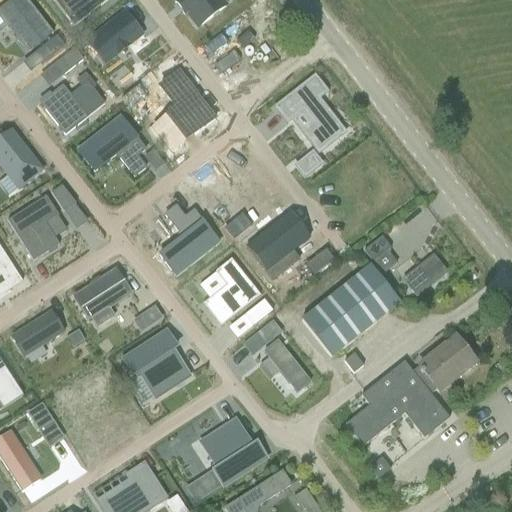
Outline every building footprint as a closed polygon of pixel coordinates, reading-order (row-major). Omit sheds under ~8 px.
[(14,0),(0,11),(0,18),(26,52),(31,48),(32,50),(51,36),(52,36),(24,0),(14,0)] [(50,0),(73,29),(109,1),(107,0),(50,0)] [(172,0),(176,3),(174,5),(184,17),(185,16),(197,31),(225,9),(218,0),(172,0)] [(124,16),(86,45),(98,61),(136,31),(124,16)] [(63,49),(55,39),(34,56),(42,66),(63,49)] [(73,52),(55,66),(64,77),(82,63),(73,52)] [(105,63),(93,73),(105,89),(118,79),(105,63)] [(164,122),(153,131),(172,155),(183,147),(172,133),(184,124),(195,137),(214,122),(178,76),(158,91),(176,114),(165,123),(164,122)] [(313,80),(275,111),(286,125),(302,113),(313,128),(302,136),(318,155),(343,135),(316,101),(325,94),(313,80)] [(146,100),(137,88),(121,100),(131,112),(146,100)] [(62,89),(40,106),(64,138),(86,121),(62,89)] [(119,120),(77,154),(93,175),(116,157),(133,179),(144,171),(136,159),(144,153),(136,142),(119,120)] [(10,134),(0,141),(0,169),(7,178),(0,183),(0,189),(8,199),(18,192),(41,173),(10,134)] [(312,155),(294,169),(303,180),(321,167),(312,155)] [(235,161),(203,188),(219,207),(251,180),(235,161)] [(63,187),(50,196),(62,215),(75,207),(63,187)] [(45,199),(6,224),(32,264),(57,248),(53,241),(65,234),(55,219),(57,218),(45,199)] [(181,241),(158,259),(175,280),(218,246),(201,225),(192,232),(184,221),(183,222),(175,210),(164,219),(181,241)] [(288,216),(254,242),(275,268),(283,261),(296,278),(321,259),(288,216)] [(242,217),(224,231),(232,242),(250,228),(242,217)] [(381,240),(363,254),(372,265),(389,251),(381,240)] [(0,298),(21,285),(0,251),(0,298)] [(432,260),(403,282),(416,299),(445,277),(442,274),(442,271),(442,269),(440,267),(438,265),(436,264),(434,263),(432,260)] [(215,296),(202,306),(219,328),(259,298),(231,261),(215,274),(216,276),(205,284),(215,296)] [(301,323),(330,361),(399,307),(369,269),(301,323)] [(112,274),(70,301),(84,324),(87,322),(93,331),(110,321),(105,313),(127,298),(112,274)] [(279,276),(269,284),(285,304),(295,296),(279,276)] [(263,303),(245,317),(253,328),(271,314),(263,303)] [(154,310),(133,324),(140,335),(161,321),(154,310)] [(49,315),(11,339),(23,360),(62,335),(50,315),(49,315)] [(271,324),(260,334),(268,345),(280,335),(271,324)] [(78,333),(65,340),(71,351),(84,343),(78,333)] [(137,374),(154,401),(188,379),(171,352),(175,350),(166,336),(123,364),(132,377),(137,374)] [(368,409),(344,428),(361,450),(403,417),(423,442),(448,422),(429,398),(435,393),(437,395),(474,366),(470,361),(454,341),(449,345),(411,375),(403,365),(364,396),(360,399),(368,409)] [(309,385),(276,344),(263,355),(268,361),(259,369),(269,381),(278,374),(296,396),(309,385)] [(343,364),(353,376),(362,369),(353,357),(343,364)] [(0,363),(0,408),(2,411),(22,398),(0,363)] [(41,408),(27,417),(38,434),(52,425),(41,408)] [(234,424),(200,445),(217,471),(212,474),(221,488),(264,461),(255,447),(251,449),(234,424)] [(8,436),(0,441),(0,458),(22,493),(38,482),(8,436)] [(380,456),(367,466),(377,479),(390,469),(380,456)] [(130,481),(98,502),(103,511),(149,511),(164,502),(142,469),(128,478),(130,481)] [(254,511),(256,509),(289,488),(281,475),(224,511),(254,511)] [(196,485),(186,491),(195,505),(205,499),(196,485)] [(305,492),(294,498),(303,511),(313,505),(305,492)]
